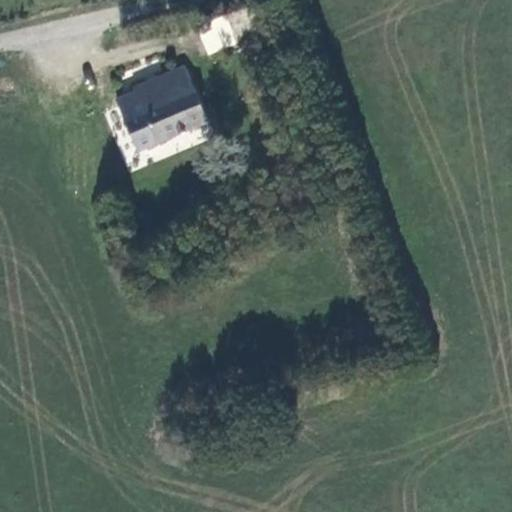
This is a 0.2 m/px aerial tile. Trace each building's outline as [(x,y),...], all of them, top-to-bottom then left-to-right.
[(211,38),(217,53),(223,67),(254,55),(249,41),(255,39),(251,28),(257,26),(255,19),(247,0),(244,0),(197,19),(205,40),(211,38)] [(203,82),(206,89),(228,81),(223,67),(217,53),(195,62),(203,82)] [(192,86),(203,82),(195,62),(184,66),(192,86)] [(217,117),(206,89),(203,82),(192,86),(184,66),(126,88),(148,144),(217,117)] [(239,109),(228,81),(206,89),(217,117),(239,109)]
